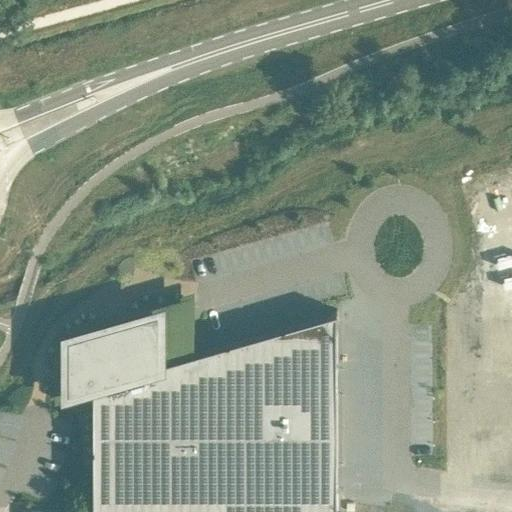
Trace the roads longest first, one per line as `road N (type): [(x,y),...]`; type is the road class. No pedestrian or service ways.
road 1 (primary): [(158,72),(395,0)]
road 2 (primary): [(0,165),(158,72)]
road 3 (primary): [(158,72),(84,88),(0,124)]
